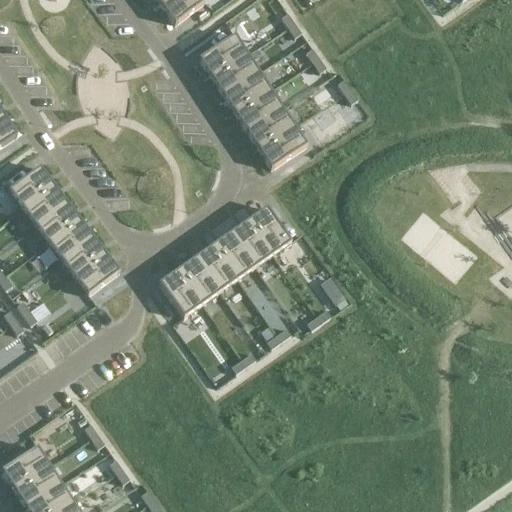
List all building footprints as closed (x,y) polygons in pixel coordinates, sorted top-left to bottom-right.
[(152,0),(161,11),(174,0),(152,0)] [(199,0),(174,0),(161,11),(175,28),(204,6),(199,0)] [(287,18),(280,22),(287,32),(294,27),(287,18)] [(294,27),(287,32),(294,42),(301,37),(294,27)] [(234,40),(199,63),(211,82),(247,59),(234,40)] [(312,53),(305,58),(312,67),(319,63),(312,53)] [(247,59),(211,82),(223,100),(258,77),(247,59)] [(319,63),(312,67),(319,77),(326,73),(319,63)] [(258,77),(223,100),(235,118),(270,95),(258,77)] [(344,84),(337,89),(344,99),(351,94),(344,84)] [(351,94),(344,99),(351,108),(357,104),(351,94)] [(270,95),(235,118),(246,136),(282,113),(270,95)] [(282,113),(246,136),(258,154),(294,131),(282,113)] [(4,121),(0,123),(0,150),(17,140),(4,121)] [(294,131),(258,154),(271,173),(306,150),(294,131)] [(39,172),(8,195),(22,213),(53,189),(39,172)] [(53,189),(22,213),(35,230),(66,207),(53,189)] [(66,207),(35,230),(48,248),(79,224),(66,207)] [(266,212),(248,225),(272,260),(291,247),(266,212)] [(79,224),(48,248),(61,265),(92,241),(79,224)] [(248,225),(230,237),(255,272),(272,260),(248,225)] [(230,237),(212,250),(237,285),(255,272),(230,237)] [(92,241),(61,265),(74,282),(105,258),(92,241)] [(212,250),(195,262),(219,297),(237,285),(212,250)] [(105,258),(74,282),(87,300),(119,276),(105,258)] [(195,262),(177,275),(202,309),(219,297),(195,262)] [(177,275),(159,288),(183,322),(202,309),(177,275)] [(5,280),(0,283),(0,287),(5,295),(11,290),(5,280)] [(340,294),(330,302),(335,308),(345,301),(340,294)] [(23,306),(16,311),(23,320),(29,316),(23,306)] [(9,315),(3,320),(10,330),(16,325),(9,315)] [(326,315),(316,322),(321,328),(330,321),(326,315)] [(29,316),(23,320),(30,330),(36,326),(29,316)] [(316,322),(306,328),(311,335),(321,328),(316,322)] [(16,325),(10,330),(17,339),(23,335),(16,325)] [(286,333),(276,340),(281,346),(290,339),(286,333)] [(276,340),(266,347),(271,353),(281,346),(276,340)] [(250,358),(241,365),(245,371),(255,364),(250,358)] [(241,365),(231,372),(235,378),(245,371),(241,365)] [(90,429),(83,434),(90,444),(97,439),(90,429)] [(97,439),(90,444),(97,453),(104,449),(97,439)] [(37,452),(1,475),(13,494),(49,471),(37,452)] [(115,464),(108,469),(115,479),(122,474),(115,464)] [(49,471),(13,494),(25,511),(61,489),(49,471)] [(122,474),(115,479),(122,489),(129,484),(122,474)] [(61,489),(25,511),(64,511),(73,507),(61,489)] [(147,495),(140,500),(147,510),(154,505),(147,495)]
